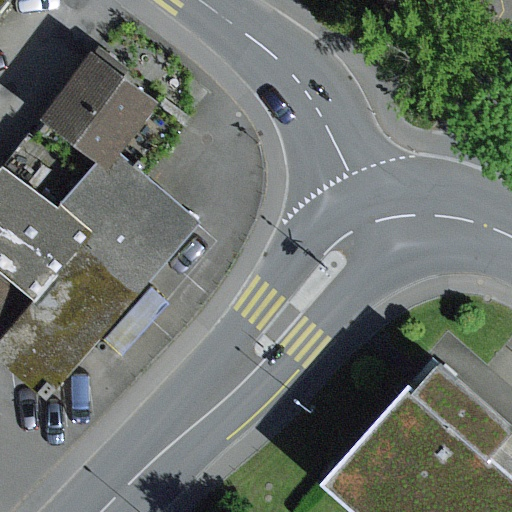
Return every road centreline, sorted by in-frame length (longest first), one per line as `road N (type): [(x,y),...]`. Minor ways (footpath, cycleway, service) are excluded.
road 1 (primary): [(102,511),(344,244),(372,224)]
road 2 (tertiary): [(372,224),(295,76),(198,0)]
road 3 (primary): [(511,240),(447,215),(372,224)]
